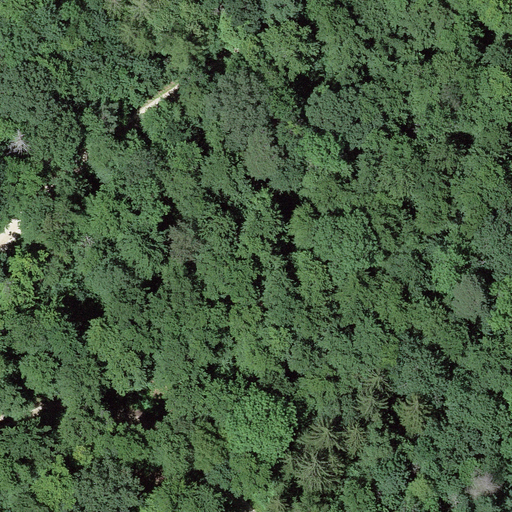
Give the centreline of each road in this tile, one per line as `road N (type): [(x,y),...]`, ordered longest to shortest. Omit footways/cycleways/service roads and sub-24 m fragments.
road 1 (track): [(0,247),(153,106),(335,0)]
road 2 (track): [(246,511),(206,466),(140,422),(76,407),(0,427)]
